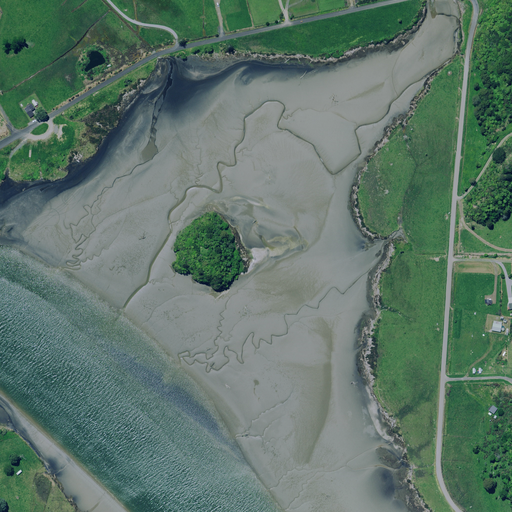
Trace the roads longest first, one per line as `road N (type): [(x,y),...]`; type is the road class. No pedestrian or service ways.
road 1 (residential): [(473,0),(433,459),(457,511)]
road 2 (residential): [(0,146),(154,53),(398,0)]
